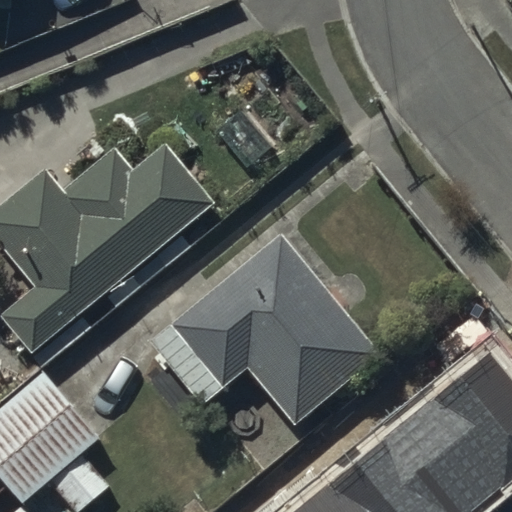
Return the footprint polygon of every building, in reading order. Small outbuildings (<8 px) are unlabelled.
[(2,313),(33,351),(216,201),(167,141),(135,168),(116,145),(64,188),(47,167),(0,205),(0,240),(36,285),(2,313)] [(135,310),(153,332),(272,234),(255,212),(135,310)] [(382,353),(282,233),(150,341),(202,404),(223,387),(224,388),(250,367),(296,423),(382,353)] [(0,395),(15,382),(0,364),(0,395)] [(44,372),(0,409),(0,511),(53,511),(37,492),(50,481),(76,511),(77,511),(109,486),(81,453),(99,437),(44,372)] [(506,511),(437,432),(432,436),(420,421),(333,495),(335,497),(317,511),(506,511)]
